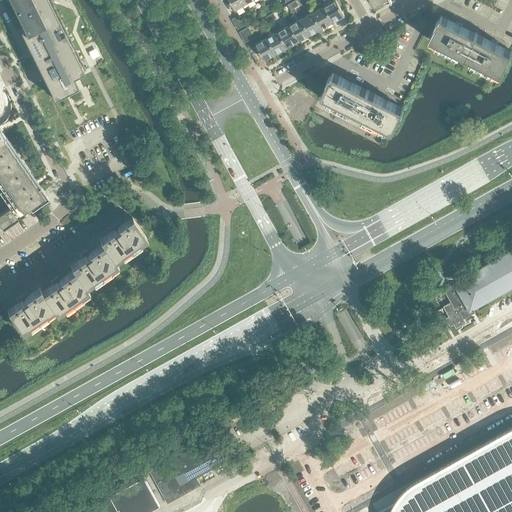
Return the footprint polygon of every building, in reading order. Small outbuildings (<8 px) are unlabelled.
[(10,0),(12,3),(24,28),(21,29),(21,30),(20,30),(24,40),(25,42),(26,42),(33,57),(34,59),(33,59),(34,61),(38,59),(42,67),(40,67),(40,68),(39,68),(43,78),(44,80),(47,78),(51,85),(49,86),(49,87),(48,87),(52,95),(51,95),(53,98),(78,86),(75,80),(73,76),(86,70),(85,68),(80,71),(77,63),(80,62),(80,61),(81,61),(76,51),(77,51),(76,49),(71,52),(67,44),(70,43),(70,42),(72,42),(68,34),(60,17),(57,12),(52,2),(52,0),(10,0)] [(247,2),(245,0),(230,0),(236,9),(247,2)] [(336,0),(334,0),(324,6),(332,22),(344,15),(336,0)] [(297,10),(294,7),(292,2),(287,4),(292,13),(297,10)] [(332,22),(324,6),(313,12),(321,28),(332,22)] [(321,28),(313,12),(301,18),(310,34),(321,28)] [(237,15),(232,19),(238,29),(247,24),(244,18),(240,20),(237,15)] [(469,29),(462,26),(462,25),(456,22),(455,22),(449,19),(448,21),(441,18),(443,16),(441,15),(430,37),(466,55),(477,33),(474,32),(473,34),(468,31),(469,29)] [(310,34),(301,18),(290,25),(299,40),(310,34)] [(290,25),(279,31),(287,47),(299,40),(290,25)] [(253,34),(249,27),(239,32),(245,42),(251,39),(249,37),(253,34)] [(279,31),(267,37),(276,53),(287,47),(279,31)] [(504,47),(498,44),(498,43),(492,40),(492,41),(485,37),(483,39),(478,36),(479,34),(477,33),(466,55),(501,73),(511,51),(511,50),(510,52),(503,49),(504,47)] [(276,53),(267,37),(255,44),(264,59),(276,53)] [(360,86),(353,82),(354,81),(347,78),(347,79),(340,76),(339,78),(333,75),(334,73),(333,72),(322,94),(357,112),(368,90),(366,89),(365,91),(359,88),(360,86)] [(396,104),(389,100),(390,100),(384,97),(383,97),(376,94),(375,96),(369,93),(370,91),(368,90),(357,112),(393,130),(404,108),(402,107),(401,109),(395,106),(396,104)] [(48,197),(40,185),(37,180),(2,132),(0,132),(0,185),(13,204),(1,213),(0,213),(0,224),(3,229),(48,197)] [(99,239),(102,243),(114,259),(147,237),(132,216),(121,224),(119,221),(114,224),(109,228),(111,231),(99,239)] [(117,263),(114,259),(102,243),(92,250),(90,247),(85,251),(80,254),(82,257),(71,265),(73,269),(85,285),(117,263)] [(511,251),(460,281),(459,279),(443,288),(450,302),(443,306),(448,316),(445,318),(450,326),(454,324),(456,328),(466,322),(464,318),(473,313),(475,312),(473,308),(476,306),(475,304),(511,283),(511,251)] [(88,290),(85,285),(73,269),(63,277),(61,274),(56,277),(51,280),(53,283),(42,291),(53,308),(56,312),(88,290)] [(22,330),(53,308),(42,291),(39,287),(28,295),(26,292),(21,295),(16,299),(18,302),(7,310),(22,330)] [(397,502),(378,511),(511,511),(511,428),(498,437),(475,450),(451,463),(421,480),(418,481),(416,483),(413,484),(411,486),(409,488),(407,490),(404,492),(403,494),(401,496),(399,499),(397,502)] [(232,458),(220,436),(206,443),(208,448),(198,454),(195,449),(164,466),(163,464),(151,470),(168,503),(196,487),(194,484),(199,481),(197,477),(232,458)] [(148,511),(161,506),(145,476),(84,509),(85,511),(148,511)]
